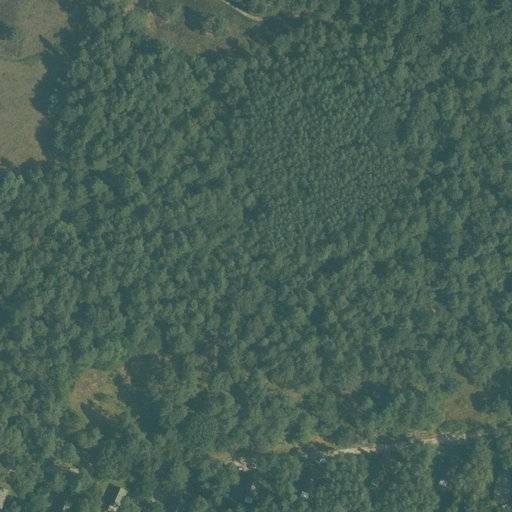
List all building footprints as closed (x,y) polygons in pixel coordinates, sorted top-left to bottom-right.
[(382,483),(389,464),(378,460),(371,479),(382,483)] [(449,483),(456,465),(446,461),(439,479),(449,483)] [(511,483),(508,483),(509,473),(498,472),(497,482),(495,482),(493,503),(502,503),(503,497),(511,499),(511,489),(511,483)] [(311,495),(318,477),(308,473),(301,491),(311,495)] [(254,499),(259,480),(249,477),(244,496),(254,499)] [(119,510),(127,492),(115,487),(108,505),(119,510)] [(0,510),(2,511),(8,491),(0,488),(0,510)] [(182,511),(186,503),(175,498),(170,511),(182,511)] [(69,511),(72,504),(59,500),(55,511),(69,511)]
